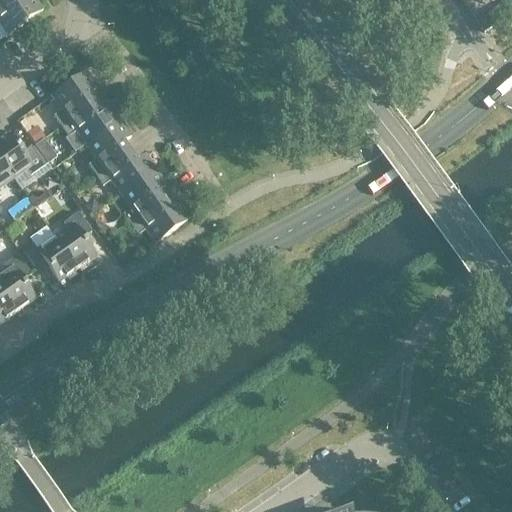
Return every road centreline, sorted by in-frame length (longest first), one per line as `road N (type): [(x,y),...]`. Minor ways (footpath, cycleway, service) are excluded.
road 1 (secondary): [(511,297),(303,16)]
road 2 (residential): [(437,511),(390,446),(357,457),(272,511)]
road 3 (residential): [(215,195),(93,20)]
road 4 (residential): [(109,273),(0,348)]
